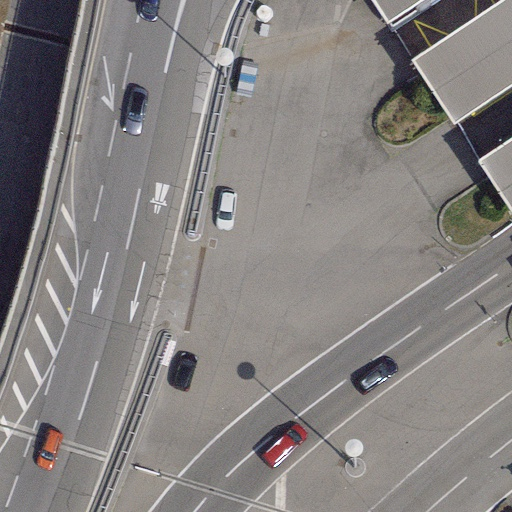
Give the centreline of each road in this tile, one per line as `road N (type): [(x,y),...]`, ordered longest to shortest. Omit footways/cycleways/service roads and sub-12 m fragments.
road 1 (motorway): [(170,0),(107,320),(41,511)]
road 2 (motorway): [(192,511),(301,411),(511,263)]
